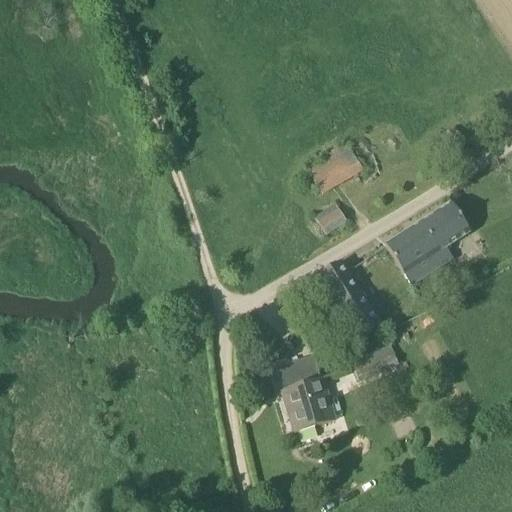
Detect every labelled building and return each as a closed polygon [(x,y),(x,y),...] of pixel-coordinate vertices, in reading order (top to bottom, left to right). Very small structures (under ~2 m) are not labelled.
[(453,129),(433,142),(444,160),(464,147),(453,129)] [(350,147),(309,171),(324,196),(365,171),(350,147)] [(314,219),(326,238),(346,225),(335,206),(314,219)] [(411,288),(452,262),(445,251),(469,236),(450,206),(385,248),(404,278),(411,288)] [(381,326),(347,274),(341,264),(316,280),(316,281),(308,287),(321,306),(329,301),(356,342),(381,326)] [(391,347),(352,365),(360,384),(399,366),(391,347)] [(283,392),(281,393),(294,436),(335,422),(322,380),(320,381),(314,359),(277,369),(283,392)]
